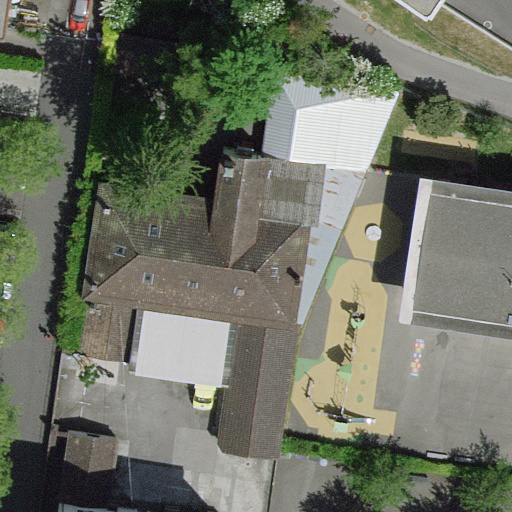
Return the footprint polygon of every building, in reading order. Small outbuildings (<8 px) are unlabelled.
[(0,0),(0,27),(8,29),(12,0),(0,0)] [(201,39),(120,30),(115,71),(196,80),(201,39)] [(281,71),(267,152),(326,160),(367,167),(401,88),(281,71)] [(242,310),(293,317),(307,214),(260,207),(267,152),(227,147),(219,201),(109,186),(93,288),(144,296),(242,310)] [(307,214),(317,215),(326,160),(267,152),(260,207),(307,214)] [(293,317),(304,320),(367,167),(326,160),(317,215),(307,214),(293,317)] [(511,193),(433,183),(414,301),(511,315),(511,193)] [(144,296),(93,288),(84,351),(135,358),(144,296)] [(144,296),(135,358),(232,372),(242,310),(144,296)] [(242,310),(232,372),(220,447),(279,453),(281,443),(304,320),(242,310)] [(72,470),(109,475),(115,438),(70,432),(59,499),(63,499),(68,500),(72,470)] [(72,470),(68,500),(104,505),(109,475),(72,470)]
